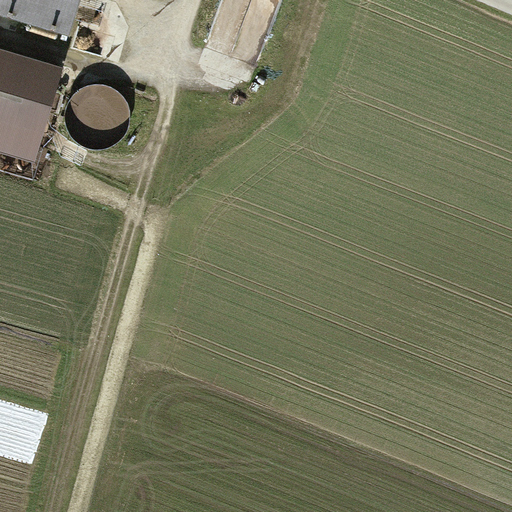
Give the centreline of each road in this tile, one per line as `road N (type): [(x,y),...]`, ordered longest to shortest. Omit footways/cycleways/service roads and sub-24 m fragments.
road 1 (track): [(174,82),(60,511)]
road 2 (track): [(196,0),(174,82),(0,31)]
